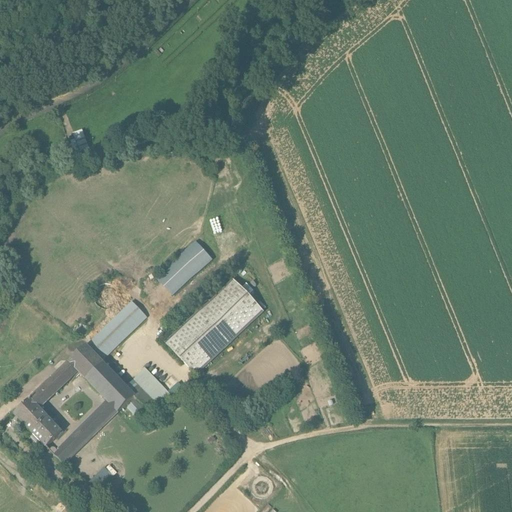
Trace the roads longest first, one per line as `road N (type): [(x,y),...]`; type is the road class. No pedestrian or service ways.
road 1 (track): [(200,511),(251,461),(288,446),(511,428)]
road 2 (unclassified): [(0,130),(101,80),(190,0)]
